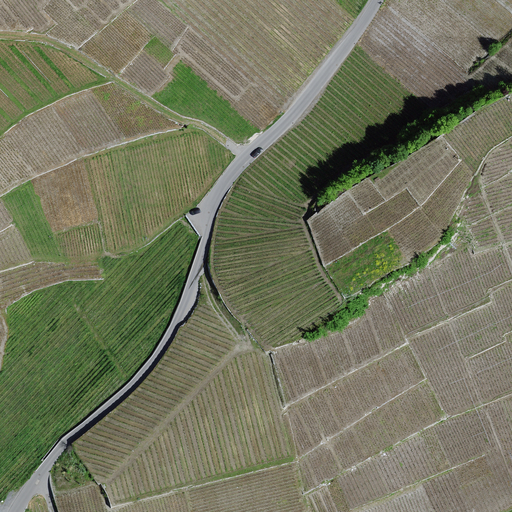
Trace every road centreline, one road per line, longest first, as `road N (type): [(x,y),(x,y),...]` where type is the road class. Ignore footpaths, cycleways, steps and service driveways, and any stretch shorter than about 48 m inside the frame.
road 1 (tertiary): [(34,481),(154,359),(188,293),(221,187),(295,112),(378,0)]
road 2 (track): [(245,159),(225,140),(175,119),(55,45),(0,36)]
road 3 (track): [(197,267),(241,340),(238,348),(117,474)]
